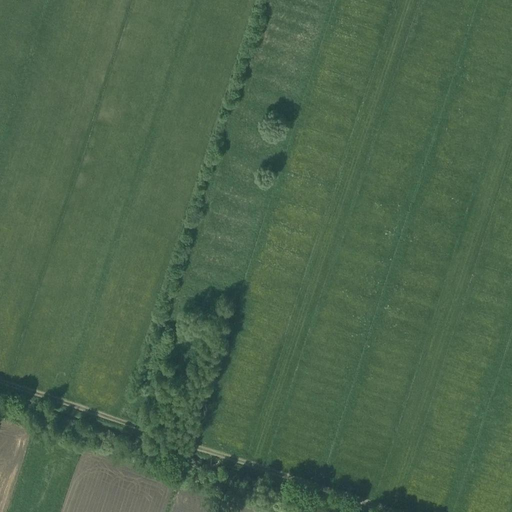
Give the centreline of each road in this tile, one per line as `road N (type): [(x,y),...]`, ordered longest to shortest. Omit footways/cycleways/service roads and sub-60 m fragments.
road 1 (track): [(251,469),(0,384)]
road 2 (track): [(383,511),(251,469)]
